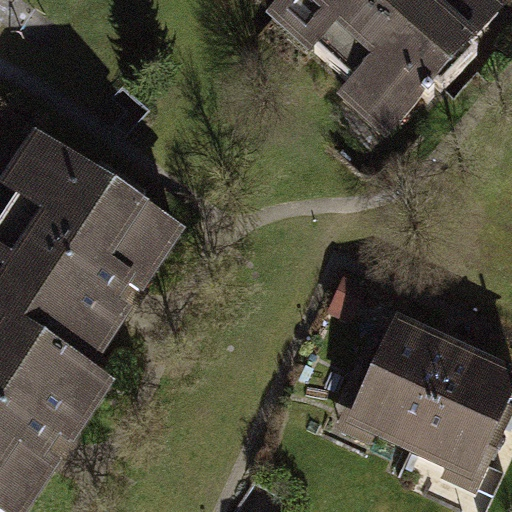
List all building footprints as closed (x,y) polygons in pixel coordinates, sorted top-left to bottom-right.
[(239,0),(256,16),(270,0),(239,0)] [(511,4),(507,0),(270,0),(256,16),(387,138),(511,5),(511,4)] [(15,159),(0,184),(0,327),(103,388),(181,256),(15,159)] [(330,444),(392,472),(450,341),(388,314),(330,444)] [(0,511),(29,511),(103,388),(0,327),(0,511)] [(511,396),(511,368),(450,341),(392,472),(464,504),(511,396)]
